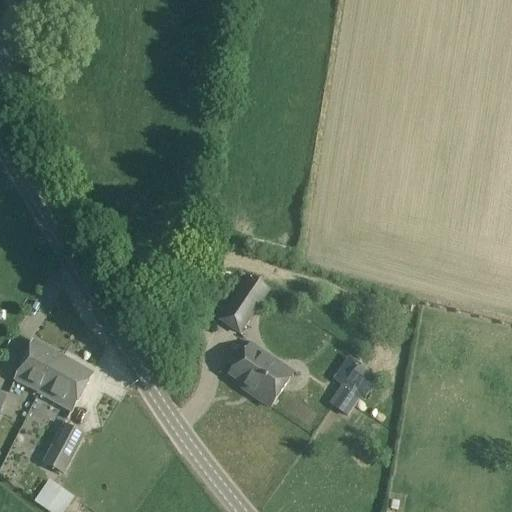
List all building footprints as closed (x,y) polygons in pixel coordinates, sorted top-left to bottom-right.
[(21,0),(17,15),(34,20),(40,0),(21,0)] [(219,322),(241,337),(271,292),(250,277),(219,322)] [(39,395),(59,357),(34,344),(14,381),(39,395)] [(251,346),(229,378),(243,388),(241,391),(270,410),(294,375),(251,346)] [(59,357),(39,395),(38,396),(72,415),(93,376),(59,357)] [(343,384),(329,405),(348,419),(363,397),(343,384)] [(85,437),(63,425),(43,464),(65,476),(85,437)] [(50,483),(35,504),(45,511),(67,511),(75,501),(50,483)]
